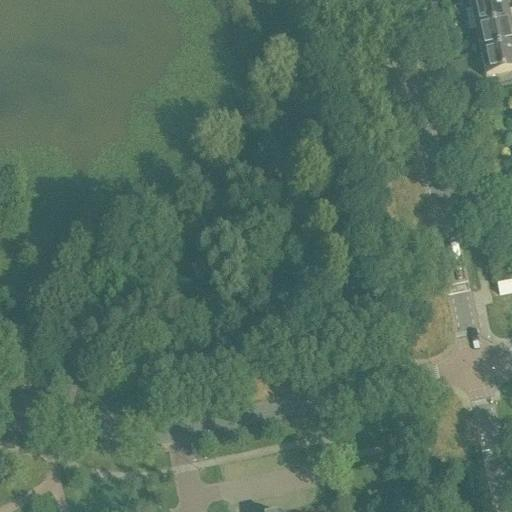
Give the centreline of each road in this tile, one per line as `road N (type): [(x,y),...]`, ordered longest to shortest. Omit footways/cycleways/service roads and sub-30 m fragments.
road 1 (tertiary): [(479,367),(420,95),(377,0)]
road 2 (residential): [(479,367),(284,430),(159,446)]
road 3 (residential): [(159,446),(136,447),(0,410)]
road 4 (tertiary): [(508,511),(479,367)]
